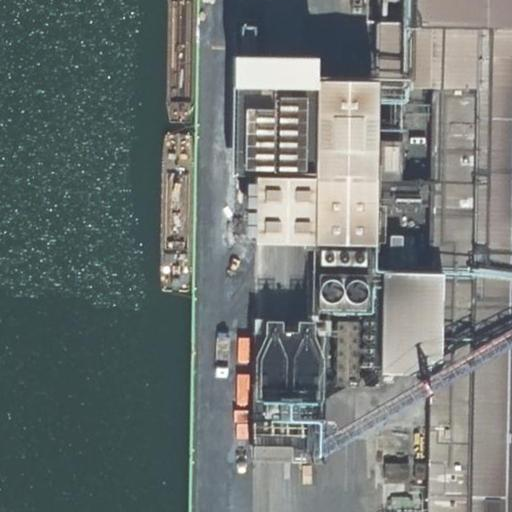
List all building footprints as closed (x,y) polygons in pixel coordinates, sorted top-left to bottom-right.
[(511,0),(401,0),(402,21),(511,22),(511,0)] [(511,511),(511,22),(402,21),(378,20),(377,85),(434,86),(433,179),(432,205),(431,271),(381,270),(380,315),(379,370),(428,371),(427,462),(427,478),(426,511),(511,511)] [(239,55),(253,55),(253,24),(238,25),(239,55)] [(252,240),(311,241),(314,78),(314,57),(268,56),(253,55),(239,55),(231,55),(229,174),(253,173),(252,240)] [(371,242),(374,79),(314,78),(311,241),(371,242)] [(432,205),(433,179),(399,179),(399,141),(379,141),(378,205),(432,205)] [(371,242),(311,241),(310,307),(331,306),(331,293),(362,293),(362,306),(370,307),(371,242)] [(331,293),(331,306),(362,306),(362,293),(331,293)] [(362,306),(331,306),(331,315),(362,315),(362,306)] [(362,315),(331,315),(331,386),(379,387),(379,370),(380,315),(362,315)] [(313,331),(250,330),(250,444),(299,445),(313,445),(312,417),(313,331)] [(315,417),(312,417),(313,445),(299,445),(299,460),(315,460),(315,417)] [(427,478),(427,462),(414,463),(414,478),(427,478)] [(408,478),(408,463),(384,463),(384,478),(408,478)]
